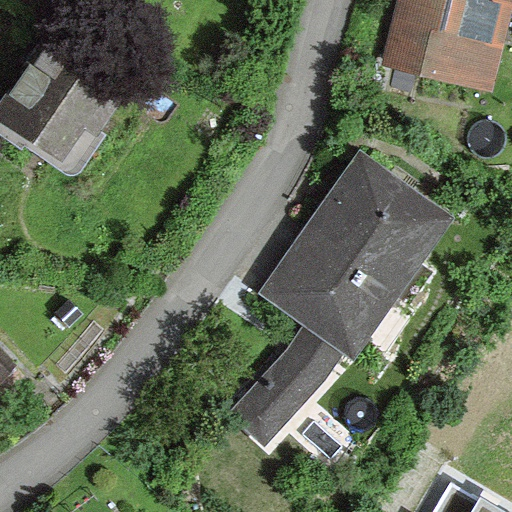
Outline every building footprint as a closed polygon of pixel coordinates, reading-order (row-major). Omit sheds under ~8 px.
[(511,0),(402,0),(389,58),(423,67),(429,78),(440,71),(485,82),(505,0),(511,0)] [(105,140),(90,130),(119,88),(46,38),(0,105),(0,138),(17,150),(27,136),(82,174),(105,140)] [(358,164),(309,233),(327,246),(286,304),(346,347),(436,219),(358,164)] [(233,414),(259,438),(286,409),(260,385),(233,414)] [(489,511),(448,490),(434,511),(489,511)]
